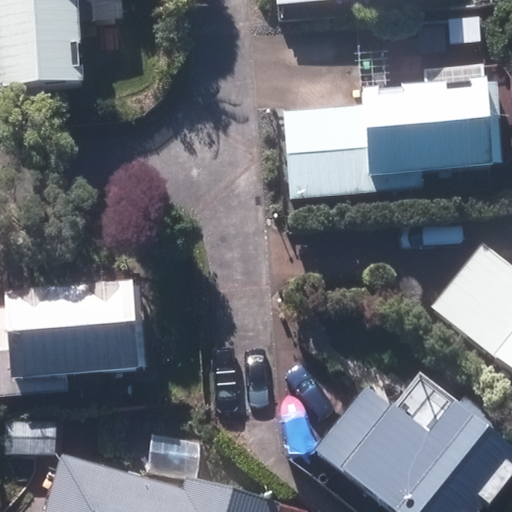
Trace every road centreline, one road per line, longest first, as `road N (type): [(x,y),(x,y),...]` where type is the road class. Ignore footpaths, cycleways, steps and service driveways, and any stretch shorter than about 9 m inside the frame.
road 1 (residential): [(229,167),(249,424)]
road 2 (residential): [(229,167),(0,181)]
road 3 (residential): [(216,0),(229,167)]
